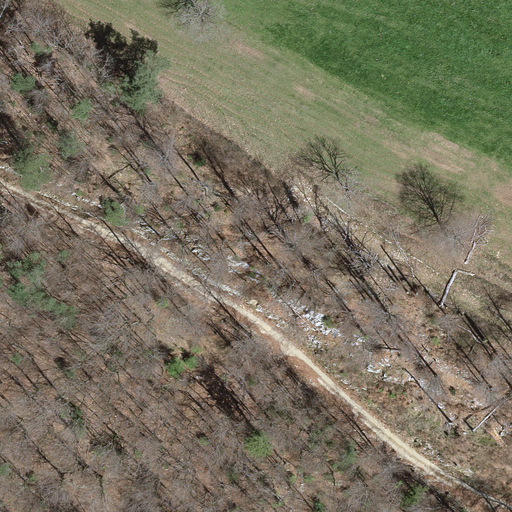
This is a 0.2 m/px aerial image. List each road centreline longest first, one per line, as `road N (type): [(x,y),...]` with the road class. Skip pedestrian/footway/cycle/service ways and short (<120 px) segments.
road 1 (track): [(0,182),(145,253),(266,332),(418,462),(506,511)]
road 2 (track): [(308,188),(448,295),(511,323)]
